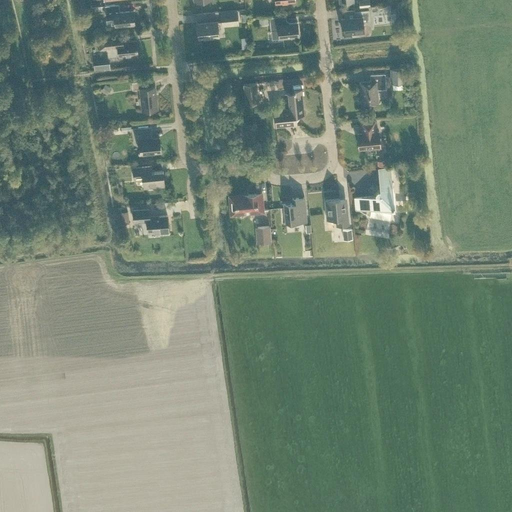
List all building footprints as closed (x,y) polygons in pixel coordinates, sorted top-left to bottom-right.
[(119,11),(119,3),(100,5),(101,10),(105,9),(106,19),(111,19),(111,22),(115,22),(115,26),(134,24),(133,10),(119,11)] [(364,32),(363,21),(369,20),(368,9),(354,10),(355,17),(341,18),(343,34),(344,38),(351,38),(351,33),(364,32)] [(239,23),(238,13),(220,15),(221,24),(239,23)] [(279,38),(299,36),(297,22),(284,23),(283,15),(269,16),(270,30),(278,29),(279,38)] [(198,38),(218,36),(217,21),(197,23),(198,38)] [(138,54),(136,40),(123,41),(122,34),(98,37),(99,49),(117,47),(118,56),(138,54)] [(95,45),(94,38),(86,38),(87,46),(95,45)] [(110,68),(109,60),(93,62),(94,69),(104,68),(104,69),(110,68)] [(390,67),(391,82),(405,82),(404,67),(390,67)] [(377,89),(386,88),(385,73),(370,74),(370,81),(360,82),(360,92),(361,92),(362,104),(377,104),(376,94),(378,94),(377,89)] [(142,109),(156,108),(154,86),(150,87),(149,80),(131,81),(132,89),(140,88),(142,109)] [(259,102),(257,82),(243,84),(245,104),(259,102)] [(100,90),(107,94),(111,87),(105,83),(100,90)] [(299,115),(305,115),(302,88),(293,89),(294,92),(285,93),(287,93),(289,108),(277,109),(276,109),(277,118),(274,118),(275,127),(297,125),(296,119),(299,115)] [(361,149),(380,147),(378,131),(376,131),(375,120),(361,122),(362,133),(357,133),(359,147),(361,149)] [(139,154),(161,152),(159,137),(150,138),(149,132),(152,132),(151,125),(137,127),(137,133),(140,133),(140,139),(138,139),(139,154)] [(143,187),(164,185),(163,170),(152,171),(151,165),(133,167),(134,179),(143,178),(143,187)] [(391,206),(394,206),(394,203),(390,168),(378,169),(380,190),(377,190),(375,193),(375,195),(355,197),(356,209),(371,208),(373,208),(390,211),(391,206)] [(249,212),(250,212),(263,210),(262,192),(247,194),(248,195),(229,196),(230,213),(244,212),(244,213),(245,213),(246,213),(247,213),(248,213),(249,212)] [(285,223),(306,220),(304,197),(291,198),(292,203),(283,204),(285,223)] [(336,225),(348,224),(346,198),(325,200),(326,219),(335,218),(336,225)] [(160,235),(169,235),(167,215),(149,216),(149,208),(133,209),(133,222),(146,221),(147,232),(159,231),(160,235)] [(257,243),(271,242),(269,226),(255,227),(257,243)] [(352,238),(351,228),(342,229),(343,239),(352,238)]
